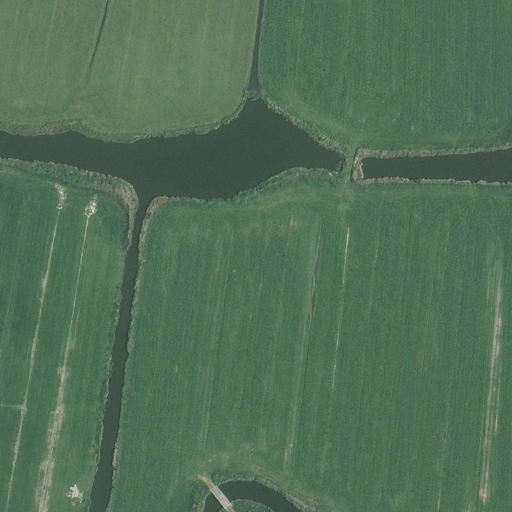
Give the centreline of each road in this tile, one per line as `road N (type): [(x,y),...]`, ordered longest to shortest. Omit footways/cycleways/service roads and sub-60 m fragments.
road 1 (track): [(314,192),(346,191),(353,143),(469,0)]
road 2 (track): [(238,417),(210,487),(172,511)]
